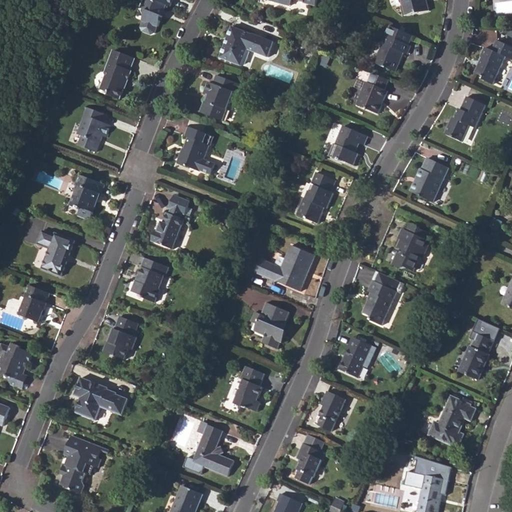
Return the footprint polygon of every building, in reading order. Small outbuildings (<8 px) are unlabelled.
[(144,0),(141,9),(146,11),(145,16),(141,25),(143,31),(152,35),(157,32),(167,6),(171,7),(174,0),(144,0)] [(401,0),(406,16),(418,13),(418,14),(430,12),(428,2),(426,2),(425,0),(401,0)] [(77,15),(83,17),(86,10),(80,7),(77,15)] [(376,64),(396,72),(404,54),(408,55),(415,36),(391,26),(376,64)] [(221,59),(242,67),(249,50),(269,58),(275,44),(233,28),(221,59)] [(302,52),(316,58),(320,47),(306,42),(302,52)] [(480,64),(476,74),(485,78),(484,81),(493,85),(507,57),(511,60),(511,48),(505,45),(498,42),(493,51),(486,48),(482,58),(483,58),(484,59),(482,64),(480,64)] [(104,91),(111,94),(109,96),(121,101),(125,91),(124,90),(126,85),(128,86),(133,72),(131,71),(136,59),(114,50),(105,74),(106,76),(101,90),(104,91)] [(374,74),(370,84),(367,83),(358,106),(379,115),(383,106),(381,104),(383,100),(385,101),(389,92),(386,91),(390,81),(374,74)] [(204,102),(200,113),(223,122),(235,93),(238,95),(242,85),(217,76),(213,85),(209,83),(205,93),(207,95),(209,95),(206,102),(204,102)] [(445,135),(463,143),(471,126),(476,129),(487,106),(468,98),(462,111),(460,110),(456,119),(454,118),(445,135)] [(101,143),(102,137),(107,139),(112,126),(103,123),(106,116),(88,109),(78,135),(82,137),(78,146),(97,153),(101,143)] [(182,150),(177,163),(200,172),(201,171),(211,175),(215,164),(205,160),(210,146),(211,147),(215,137),(190,127),(185,137),(189,139),(186,145),(187,146),(185,151),(182,150)] [(330,157),(340,161),(341,160),(354,166),(359,154),(355,153),(359,144),(364,146),(368,137),(344,127),(336,145),(335,145),(330,157)] [(265,148),(262,154),(269,157),(272,151),(265,148)] [(411,192),(434,203),(450,169),(428,159),(423,170),(422,170),(411,192)] [(298,215),(318,224),(326,208),(328,209),(335,193),(332,192),(337,181),(318,173),(306,200),(305,199),(298,215)] [(71,204),(78,207),(77,209),(80,210),(78,216),(83,218),(91,221),(94,213),(92,212),(97,201),(95,201),(98,193),(100,194),(101,194),(105,185),(80,175),(76,185),(77,186),(75,191),(76,193),(71,204)] [(152,242),(173,251),(186,220),(183,219),(185,215),(187,216),(192,202),(175,196),(170,209),(172,210),(170,214),(168,213),(164,223),(163,223),(159,231),(157,230),(152,242)] [(77,209),(74,217),(82,220),(83,218),(78,216),(80,210),(77,209)] [(230,225),(241,229),(244,220),(233,216),(230,225)] [(405,230),(428,240),(431,234),(409,223),(405,230)] [(68,263),(66,263),(68,257),(70,257),(77,242),(44,229),(38,244),(50,249),(42,270),(62,278),(68,263)] [(399,252),(393,265),(402,269),(406,268),(414,271),(421,257),(424,258),(431,241),(428,240),(405,230),(404,229),(399,239),(401,240),(398,247),(401,248),(403,249),(401,253),(399,252)] [(276,265),(262,259),(256,273),(301,292),(309,276),(307,275),(309,271),(310,272),(317,256),(292,245),(286,259),(282,268),(276,265)] [(276,265),(282,268),(286,259),(280,256),(276,265)] [(136,282),(132,292),(144,297),(143,298),(155,303),(160,291),(159,291),(165,276),(166,276),(169,268),(145,258),(142,266),(143,267),(139,276),(140,277),(137,283),(136,282)] [(228,275),(238,279),(241,273),(231,269),(228,275)] [(226,281),(236,285),(238,279),(228,275),(226,281)] [(370,300),(363,313),(373,318),(372,321),(382,326),(398,292),(375,281),(369,292),(373,294),(374,294),(371,301),(370,300)] [(20,315),(28,319),(29,317),(39,321),(43,311),(47,303),(50,293),(30,285),(25,297),(27,298),(26,300),(20,315)] [(511,285),(503,305),(511,308),(511,285)] [(255,332),(265,336),(262,343),(279,350),(281,343),(283,344),(288,332),(286,332),(289,325),(286,324),(291,312),(268,302),(255,332)] [(43,311),(46,312),(48,307),(52,308),(53,306),(47,303),(43,311)] [(129,351),(131,348),(134,349),(138,338),(135,336),(139,324),(120,316),(115,329),(113,328),(109,336),(111,337),(108,342),(107,342),(105,349),(106,353),(125,360),(129,351)] [(460,372),(479,381),(490,355),(488,354),(496,336),(482,329),(474,348),(471,347),(460,372)] [(349,348),(340,370),(359,379),(369,358),(372,360),(378,348),(356,339),(352,349),(349,348)] [(0,365),(0,373),(7,376),(5,382),(17,386),(25,365),(23,364),(24,361),(29,363),(32,353),(20,349),(21,346),(12,343),(11,345),(3,343),(0,349),(0,351),(3,353),(1,359),(2,362),(0,365)] [(17,386),(23,388),(28,375),(24,374),(27,365),(25,365),(17,386)] [(234,404),(249,410),(250,409),(258,412),(262,403),(259,401),(264,388),(262,386),(267,375),(247,366),(241,379),(244,381),(234,404)] [(103,407),(103,405),(112,409),(111,411),(123,416),(129,400),(117,395),(118,394),(109,390),(110,389),(83,378),(75,395),(82,398),(76,412),(97,421),(103,407)] [(317,425),(332,432),(347,400),(329,392),(322,406),(325,407),(317,425)] [(430,436),(454,447),(455,445),(459,447),(465,435),(460,433),(467,419),(472,422),(478,410),(471,407),(472,406),(453,397),(440,424),(436,423),(430,436)] [(0,423),(4,426),(11,408),(0,403),(0,423)] [(218,449),(218,448),(225,432),(208,425),(208,424),(202,422),(198,432),(204,434),(193,462),(229,477),(235,461),(221,455),(218,449)] [(90,442),(73,436),(65,455),(68,456),(61,474),(65,475),(61,485),(66,487),(66,488),(83,495),(86,486),(84,481),(87,474),(91,475),(95,467),(99,468),(102,460),(98,459),(101,451),(103,448),(93,444),(93,446),(89,444),(90,442)] [(305,444),(322,452),(326,444),(309,436),(305,444)] [(298,459),(300,460),(302,461),(301,465),(294,478),(310,485),(313,477),(314,478),(323,460),(319,458),(322,452),(305,444),(298,459)] [(416,511),(439,511),(452,468),(416,455),(413,473),(407,472),(401,510),(416,511)] [(152,463),(150,468),(158,472),(161,466),(152,463)] [(196,511),(204,495),(183,486),(172,511),(196,511)] [(299,511),(303,504),(282,495),(278,502),(280,502),(275,511),(299,511)] [(333,506),(342,510),(344,505),(336,501),(333,506)]
